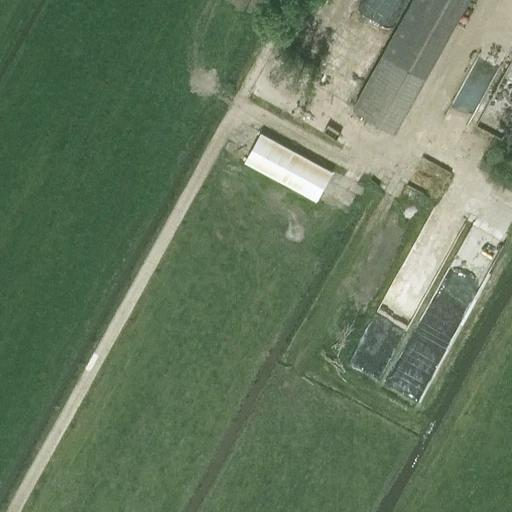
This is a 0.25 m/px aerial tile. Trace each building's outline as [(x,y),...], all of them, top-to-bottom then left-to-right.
[(358,80),(404,0),(371,0),(325,79),(344,90),(352,76),(358,80)] [(391,131),(462,0),(406,0),(348,108),(391,131)] [(477,53),(447,116),(469,126),(499,63),(477,53)] [(423,160),(417,178),(445,187),(451,169),(423,160)] [(483,279),(501,239),(472,226),(462,248),(471,252),(463,270),(483,279)]
